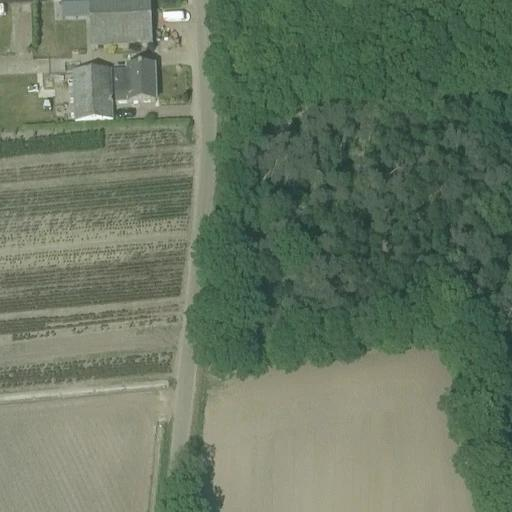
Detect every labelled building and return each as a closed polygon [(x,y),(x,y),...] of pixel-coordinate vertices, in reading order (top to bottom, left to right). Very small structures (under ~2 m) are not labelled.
[(93,51),(132,49),(152,49),(149,0),(122,0),(112,0),(92,1),(91,1),(93,51)] [(87,51),(84,1),(44,4),(46,61),(57,60),(57,52),(87,51)] [(0,50),(11,52),(12,20),(0,19),(0,50)] [(115,107),(134,107),(154,105),(153,71),(125,73),(126,75),(114,76),(115,107)] [(53,76),(54,123),(75,122),(75,126),(112,126),(111,100),(107,94),(108,73),(53,76)]
